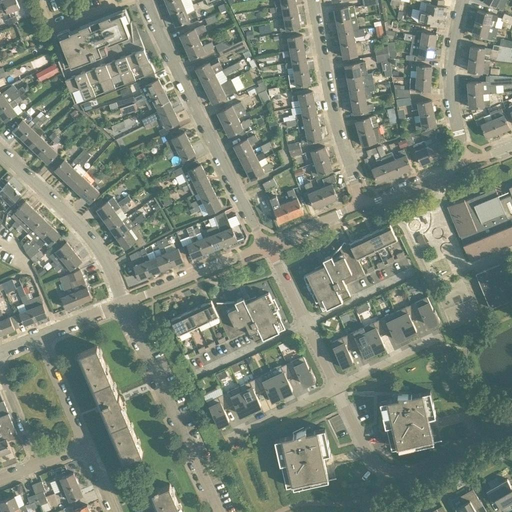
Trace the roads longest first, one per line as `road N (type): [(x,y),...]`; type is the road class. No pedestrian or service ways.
road 1 (residential): [(266,244),(143,0)]
road 2 (residential): [(511,421),(393,474),(361,447),(336,384)]
road 3 (residential): [(218,511),(123,302)]
road 4 (residential): [(359,204),(311,0)]
road 5 (residential): [(123,302),(95,243),(0,151)]
road 6 (residential): [(466,161),(446,79),(459,0)]
road 7 (residential): [(336,384),(266,244)]
road 8 (residential): [(123,302),(266,244)]
road 9 (residential): [(225,440),(336,384)]
road 10 (residential): [(85,449),(38,337)]
